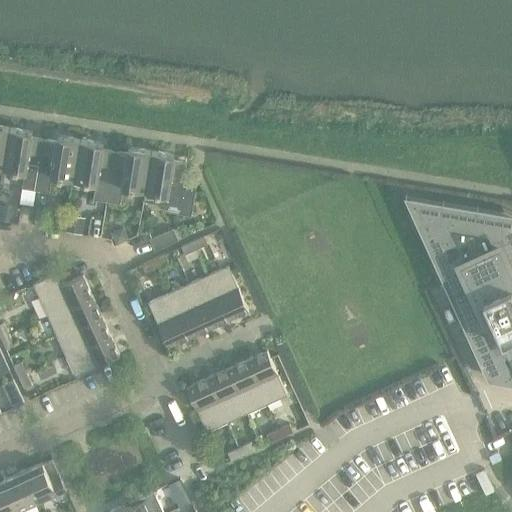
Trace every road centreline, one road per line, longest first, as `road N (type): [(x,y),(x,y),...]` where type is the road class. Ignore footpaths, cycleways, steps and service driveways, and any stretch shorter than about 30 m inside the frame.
road 1 (residential): [(160,383),(105,252),(0,235)]
road 2 (residential): [(0,454),(160,383)]
road 3 (residential): [(160,383),(272,329)]
